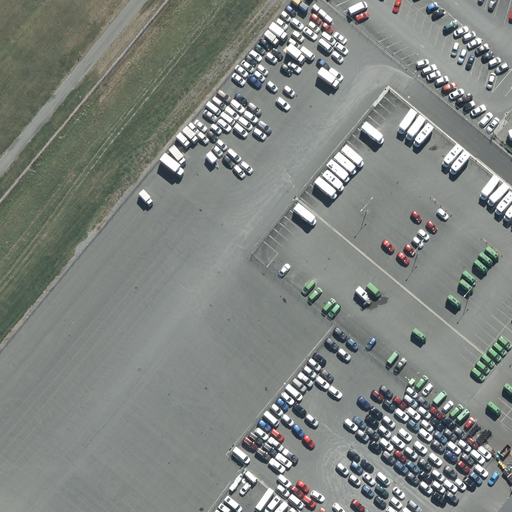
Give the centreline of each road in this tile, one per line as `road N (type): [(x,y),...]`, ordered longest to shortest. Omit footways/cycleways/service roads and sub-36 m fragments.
road 1 (unknown): [(467,206),(393,146),(365,145),(296,239),(302,262),(326,282)]
road 2 (unknown): [(467,206),(375,323),(424,363)]
road 3 (unknown): [(511,260),(424,363)]
